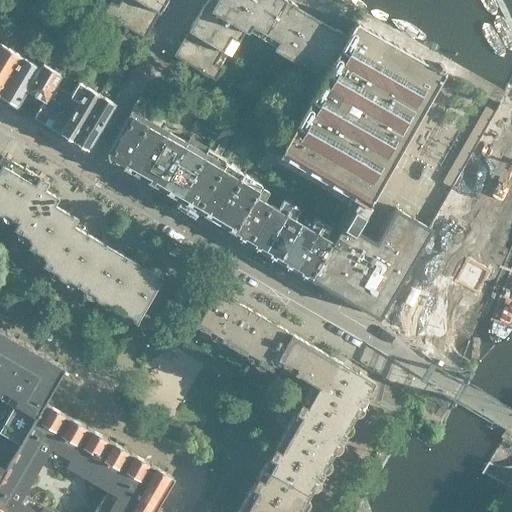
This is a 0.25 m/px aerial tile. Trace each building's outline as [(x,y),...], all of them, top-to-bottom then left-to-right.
[(144,38),(159,12),(138,0),(119,0),(117,5),(110,1),(102,13),(144,38)] [(138,0),(159,12),(166,0),(138,0)] [(265,33),(285,0),(216,0),(221,3),(216,10),(216,11),(204,3),(188,30),(222,50),(230,36),(237,41),(243,30),(247,32),(251,25),(265,33)] [(345,36),(319,21),(285,0),(265,33),(278,41),(273,49),(295,62),(300,55),(325,70),(345,36)] [(368,204),(443,72),(443,71),(441,70),(443,67),(438,64),(436,67),(354,21),(345,36),(325,70),(326,71),(321,79),(278,154),(350,196),(345,205),(351,208),(332,241),(316,268),(320,270),(316,277),(312,275),(310,278),(311,278),(313,280),(313,279),(327,287),(327,288),(329,289),(343,297),(345,298),(360,306),(359,307),(361,308),(361,307),(376,316),(375,316),(377,317),(378,317),(398,282),(418,248),(430,228),(429,228),(427,226),(427,227),(413,219),(413,218),(412,217),(411,218),(397,209),(396,208),(395,208),(394,210),(393,210),(392,212),(393,212),(384,227),(383,228),(383,229),(375,242),(361,234),(355,230),(370,205),(368,204)] [(214,63),(222,50),(188,30),(173,55),(214,80),(221,67),(214,63)] [(0,92),(25,51),(2,37),(0,40),(0,92)] [(26,89),(43,62),(25,51),(0,92),(0,95),(16,106),(26,89)] [(69,96),(78,82),(79,79),(45,58),(43,62),(26,89),(44,99),(34,116),(60,132),(78,101),(69,96)] [(87,148),(113,103),(78,82),(69,96),(78,101),(60,132),(87,148)] [(121,167),(147,122),(149,124),(158,108),(138,96),(106,152),(107,159),(108,159),(121,167)] [(437,232),(437,236),(438,239),(441,241),(478,262),(481,263),(484,263),(487,262),(490,259),(511,219),(511,96),(438,229),(437,232)] [(140,178),(166,133),(149,124),(147,122),(121,167),(140,178)] [(158,189),(184,144),(166,133),(140,178),(158,189)] [(177,200),(203,155),(184,144),(158,189),(177,200)] [(196,210),(222,166),(203,155),(177,200),(196,210)] [(54,205),(58,198),(44,189),(48,182),(5,157),(0,166),(0,211),(17,222),(13,229),(31,240),(32,241),(53,204),(54,205)] [(214,221),(240,177),(222,166),(196,210),(214,221)] [(233,232),(259,188),(240,177),(214,221),(233,232)] [(248,241),(269,204),(262,200),(267,190),(260,186),(259,188),(233,232),(248,241)] [(264,250),(291,204),(282,199),(277,209),(269,204),(248,241),(264,250)] [(60,276),(85,233),(73,226),(77,219),(54,205),(53,204),(32,241),(31,240),(27,247),(46,258),(42,265),(60,276)] [(279,259),(301,222),(293,218),(299,209),(291,204),(264,250),(263,251),(279,260),(279,259)] [(295,268),(322,222),(314,218),(308,227),(301,222),(279,259),(295,268)] [(316,268),(332,241),(324,236),(330,227),(322,222),(295,268),(310,278),(312,275),(316,277),(320,270),(316,268)] [(98,298),(124,255),(85,233),(60,276),(98,298)] [(137,321),(161,279),(162,277),(124,255),(98,298),(137,321)] [(429,271),(396,328),(452,360),(482,302),(429,271)] [(233,348),(254,311),(215,289),(194,325),(233,348)] [(271,370),(276,362),(292,334),(254,311),(233,348),(271,370)] [(0,387),(3,381),(23,393),(2,428),(22,439),(13,454),(34,467),(43,453),(107,490),(99,504),(113,511),(152,511),(172,477),(43,402),(50,391),(64,367),(0,330),(0,511),(59,511),(21,490),(30,474),(8,462),(5,467),(0,464),(0,387)] [(330,457),(374,382),(292,334),(276,362),(311,383),(284,430),(330,457)] [(252,511),(298,511),(319,476),(330,457),(284,430),(240,505),(252,511)]
